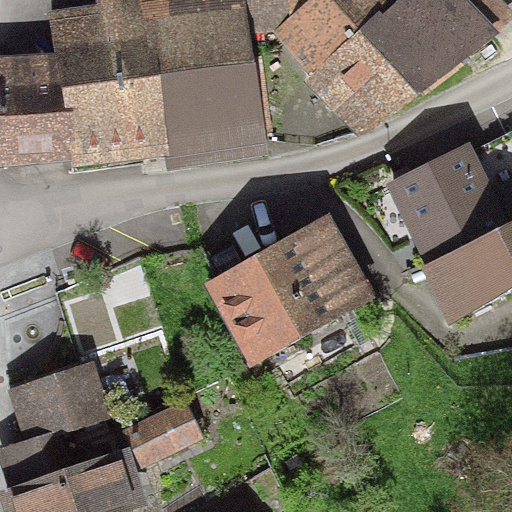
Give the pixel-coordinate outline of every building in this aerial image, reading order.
[(60,68),(0,75),(0,115),(7,172),(254,144),(241,26),(279,22),(276,0),(123,0),(104,2),(106,21),(55,27),(60,68)] [(422,0),(409,12),(398,0),(333,0),(285,43),(370,139),(485,37),(451,0),(422,0)] [(511,242),(509,244),(466,162),(395,200),(458,319),(511,290),(511,242)] [(366,304),(326,233),(211,298),(251,368),(366,304)] [(94,362),(8,388),(25,442),(111,414),(94,362)] [(185,401),(124,430),(143,469),(204,440),(185,401)] [(15,445),(0,449),(0,459),(9,488),(0,491),(0,497),(4,511),(130,511),(149,506),(124,430),(118,412),(111,414),(25,442),(15,445)]
